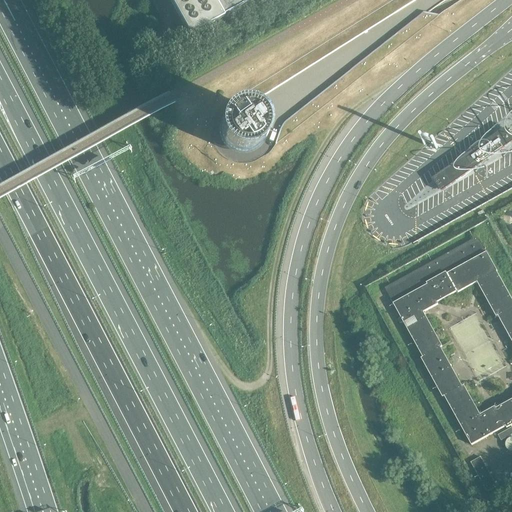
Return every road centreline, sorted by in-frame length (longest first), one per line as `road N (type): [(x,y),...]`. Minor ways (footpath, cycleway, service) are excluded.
road 1 (motorway): [(506,0),(380,105),(337,160),(309,219),(293,280),(290,359),(302,429),(332,511)]
road 2 (motorway): [(268,511),(3,0)]
road 3 (motorway): [(366,511),(336,440),(318,363),(318,295),(333,230),(374,151),(437,87),(511,29)]
road 4 (motorway): [(222,511),(0,80)]
road 5 (motorway): [(0,151),(186,511)]
road 6 (motorway): [(146,511),(0,230)]
road 7 (motorway): [(0,389),(40,511)]
